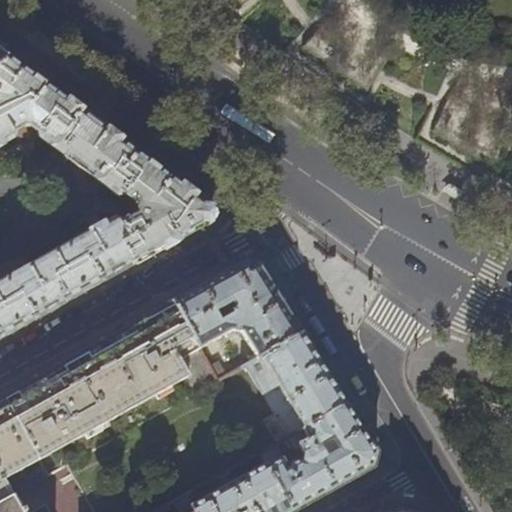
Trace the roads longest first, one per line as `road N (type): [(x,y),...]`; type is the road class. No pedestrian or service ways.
road 1 (residential): [(269,219),(0,368)]
road 2 (tertiary): [(269,219),(430,464)]
road 3 (secondary): [(48,0),(284,163)]
road 4 (secondary): [(284,163),(511,294)]
